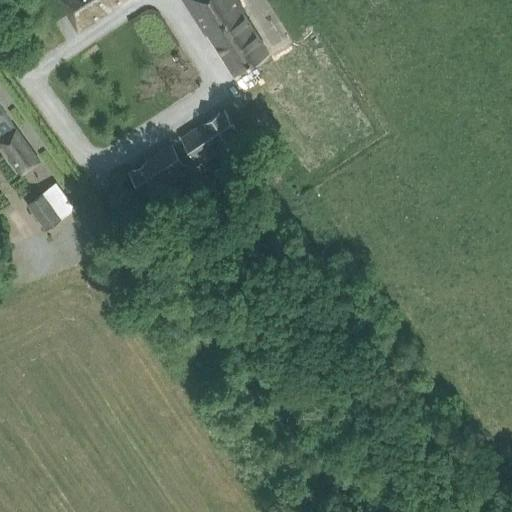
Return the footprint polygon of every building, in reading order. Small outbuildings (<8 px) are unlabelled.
[(60,0),(79,28),(121,0),(60,0)] [(239,0),(187,0),(207,31),(209,30),(235,71),(268,50),(244,11),(246,10),(239,0)] [(196,158),(219,143),(224,150),(244,137),(225,107),(222,109),(221,108),(205,119),(206,120),(181,136),(196,158)] [(41,161),(16,127),(0,138),(0,139),(23,173),(41,161)] [(172,144),(132,170),(145,190),(148,188),(152,195),(187,173),(182,166),(185,164),(172,144)] [(213,169),(225,190),(235,185),(223,164),(213,169)] [(75,207),(57,181),(28,202),(46,227),(75,207)]
